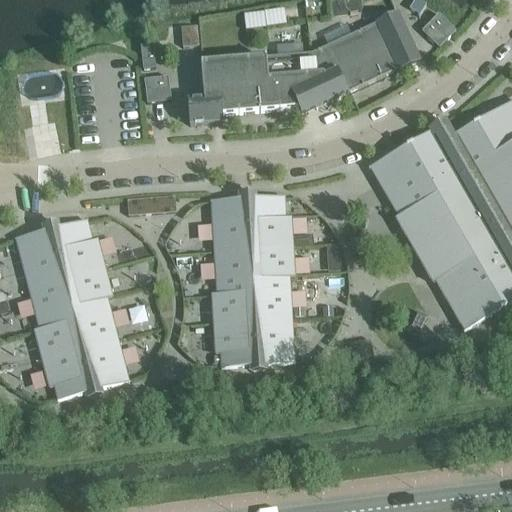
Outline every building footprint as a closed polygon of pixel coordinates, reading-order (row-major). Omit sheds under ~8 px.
[(420,4),(409,16),(423,30),(435,19),(420,4)] [(312,57),(201,66),(204,103),(188,104),(190,128),(223,126),(222,119),(298,112),(301,119),(348,97),(348,96),(398,73),(399,74),(420,64),(398,15),(376,25),(376,27),(312,57)] [(439,16),(422,34),(439,51),(456,33),(439,16)] [(197,29),(181,30),(183,51),(199,49),(197,29)] [(153,47),(141,48),(143,73),(156,71),(153,47)] [(169,79),(144,82),(146,94),(170,91),(169,79)] [(170,91),(146,94),(147,106),(171,104),(170,91)] [(399,220),(396,222),(433,287),(437,285),(464,333),(463,334),(464,335),(511,307),(511,105),(453,139),(445,124),(430,133),(432,135),(369,171),(370,172),(371,171),(399,220)] [(295,281),(291,221),(285,221),(284,201),(285,201),(285,200),(255,201),(255,196),(240,197),(240,202),(211,204),(211,205),(212,205),(215,242),(214,242),(216,269),(218,297),(212,298),(216,358),(221,357),(222,370),(221,370),(221,372),(251,370),(252,370),(252,363),(264,362),(265,369),(295,367),(295,366),(294,366),(292,337),(293,337),(291,309),(290,309),(289,281),(295,281)] [(175,199),(127,203),(128,219),(176,215),(175,199)] [(106,302),(112,301),(97,243),(92,244),(87,225),(88,224),(87,223),(59,231),(57,226),(43,229),(44,234),(15,242),(16,243),(17,243),(26,278),(33,305),(40,332),(35,333),(47,382),(50,392),(55,390),(59,403),(58,403),(58,404),(87,397),(87,390),(98,387),(101,394),(130,386),(129,384),(128,385),(121,356),(114,329),(114,330),(106,302)] [(302,242),(298,238),(293,238),(294,249),(302,249),(302,242)] [(339,250),(327,251),(328,262),(340,262),(339,250)] [(370,342),(350,346),(353,362),(373,358),(370,342)]
